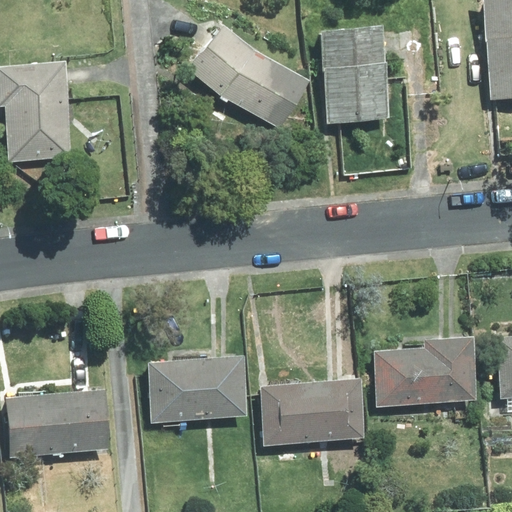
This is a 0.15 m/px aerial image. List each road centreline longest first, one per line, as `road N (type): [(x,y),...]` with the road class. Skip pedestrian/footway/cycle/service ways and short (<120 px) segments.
road 1 (residential): [(0,264),(511,216)]
road 2 (unknown): [(125,252),(143,511)]
road 3 (unknown): [(163,249),(139,0)]
